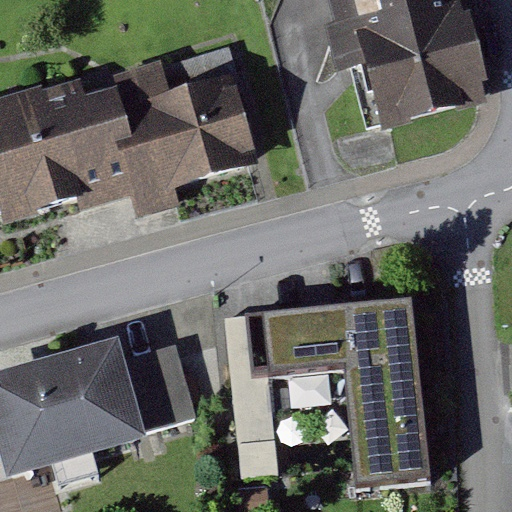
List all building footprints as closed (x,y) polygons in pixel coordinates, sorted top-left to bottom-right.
[(491,100),(467,0),(356,0),(387,125),(491,100)] [(235,56),(0,108),(0,186),(8,224),(260,167),(235,56)] [(334,374),(344,487),(446,479),(431,296),(265,309),(271,379),(334,374)] [(121,348),(0,380),(0,381),(21,464),(143,432),(121,348)] [(243,482),(280,479),(272,380),(236,383),(243,482)]
